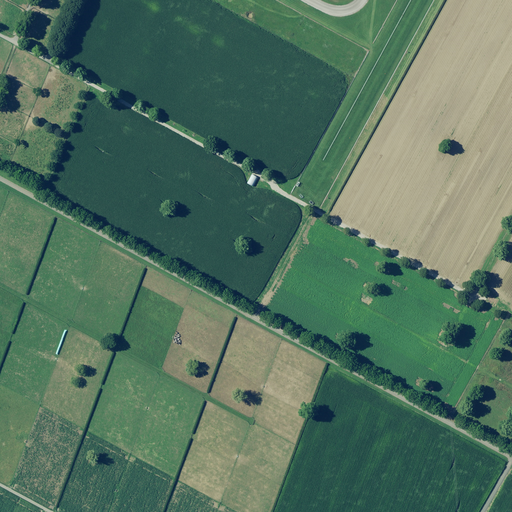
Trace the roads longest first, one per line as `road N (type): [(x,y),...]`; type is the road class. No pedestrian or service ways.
road 1 (track): [(375,382),(0,177)]
road 2 (track): [(332,218),(0,35)]
